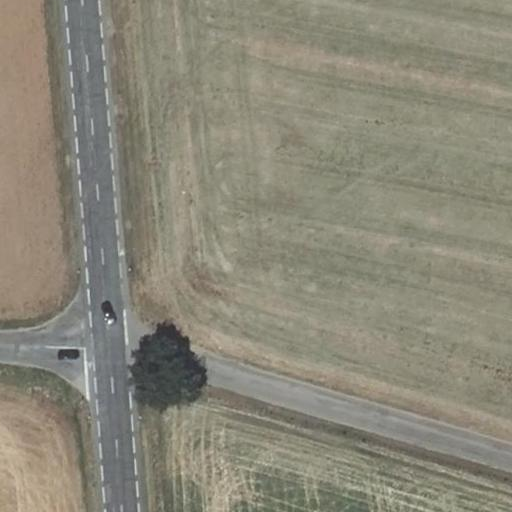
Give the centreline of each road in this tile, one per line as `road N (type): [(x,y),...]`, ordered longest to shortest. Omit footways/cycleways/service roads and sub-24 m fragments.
road 1 (unclassified): [(511,458),(106,347)]
road 2 (secondary): [(82,0),(106,347)]
road 3 (secondary): [(106,347),(121,511)]
